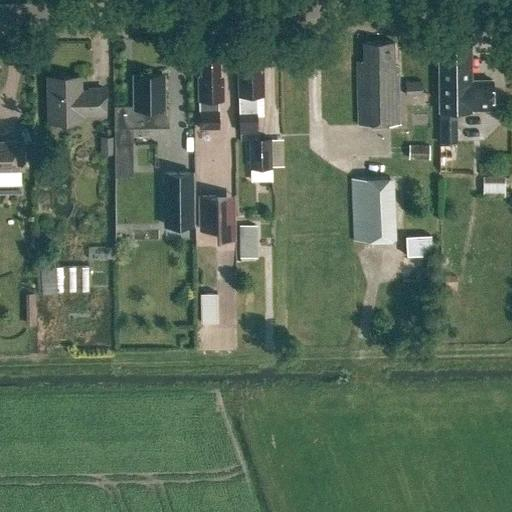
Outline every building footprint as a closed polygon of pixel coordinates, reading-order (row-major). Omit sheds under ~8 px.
[(363,61),(357,62),(358,125),(398,124),(397,66),(393,66),(392,42),(363,43),(363,61)] [(492,83),(471,83),(470,47),(464,47),(464,42),(438,42),(439,111),(492,110),(492,83)] [(256,96),(263,96),(262,78),(259,79),(259,55),(255,55),(255,52),(244,53),(244,55),(240,55),(241,71),(238,71),(239,132),(256,132),(256,96)] [(199,129),(218,128),(218,100),(223,100),(222,83),(219,83),(219,59),(215,59),(215,57),(204,57),(204,60),(201,60),(201,75),(198,75),(198,101),(199,129)] [(166,128),(168,125),(168,109),(163,109),(163,75),(134,75),(134,106),(114,106),(114,137),(114,144),(130,144),(130,128),(166,128)] [(80,77),(47,77),(48,122),(81,121),(81,116),(105,116),(104,89),(89,89),(90,94),(80,94),(80,77)] [(422,84),(402,84),(402,97),(422,97),(422,84)] [(100,137),(100,154),(114,154),(114,144),(114,137),(100,137)] [(248,139),(249,168),(271,168),(271,138),(248,139)] [(0,170),(22,170),(22,142),(0,142),(0,170)] [(439,143),(439,156),(447,156),(447,143),(439,143)] [(411,146),(411,161),(430,161),(430,147),(411,146)] [(192,173),(164,173),(164,227),(192,227),(192,173)] [(483,178),(483,197),(504,197),(504,178),(483,178)] [(354,242),(390,241),(388,180),(352,181),(354,242)] [(234,239),(234,195),(197,195),(198,230),(215,230),(215,239),(234,239)] [(257,260),(257,227),(244,227),(244,249),(240,249),(240,260),(257,260)] [(410,235),(412,255),(435,253),(434,233),(410,235)] [(91,290),(90,264),(44,265),(44,291),(91,290)] [(456,276),(445,276),(445,293),(457,292),(456,276)] [(218,295),(202,295),(202,324),(218,324),(218,295)]
